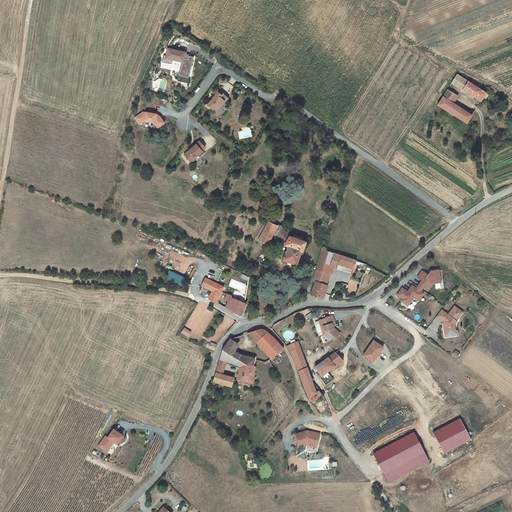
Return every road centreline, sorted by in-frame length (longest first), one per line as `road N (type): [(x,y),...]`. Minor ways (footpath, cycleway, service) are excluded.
road 1 (tertiary): [(120,511),(168,463),(220,340),(306,304),(345,306),(371,297),(459,221),(511,189)]
road 2 (unknown): [(459,221),(226,71),(175,121)]
road 3 (track): [(0,275),(126,284),(201,300)]
road 4 (track): [(0,193),(32,0)]
road 5 (track): [(266,324),(287,351),(304,403),(333,422)]
